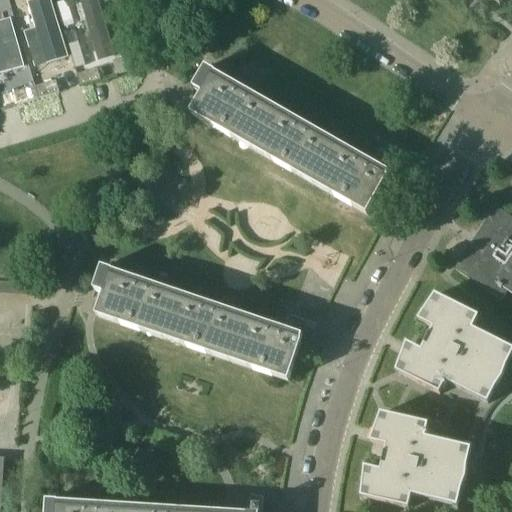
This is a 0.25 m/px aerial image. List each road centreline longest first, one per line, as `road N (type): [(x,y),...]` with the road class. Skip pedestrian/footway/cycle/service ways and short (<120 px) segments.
road 1 (residential): [(319,511),(324,459),(360,351),(488,121)]
road 2 (residential): [(167,0),(145,98),(0,141)]
road 3 (residential): [(488,121),(307,0)]
